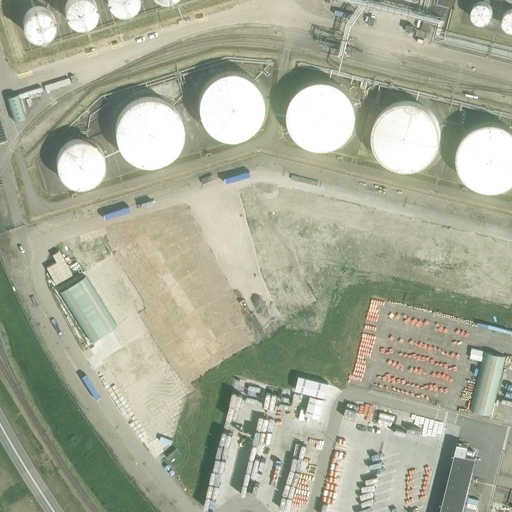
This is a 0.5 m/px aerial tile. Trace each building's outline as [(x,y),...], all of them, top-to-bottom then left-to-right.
[(97,7),(97,4),(96,1),(95,0),(65,0),(66,0),(65,4),(64,7),(65,10),(65,13),(67,16),(69,19),(71,21),(74,22),(76,23),(80,23),(83,23),(86,22),(90,21),(92,19),(94,17),(96,13),(97,10),(97,7)] [(108,0),(109,2),(111,4),(114,7),(117,9),(122,10),(126,9),(129,9),(131,7),(134,5),(137,2),(137,0),(108,0)] [(56,20),(55,17),(54,14),(53,11),(51,8),(48,6),(45,5),(41,4),(38,4),(34,4),(32,5),(29,7),(27,9),(25,12),(24,14),(23,17),(23,20),(23,23),(24,26),(25,29),(27,31),(30,33),(33,35),(36,36),(39,36),(42,36),(45,35),(48,34),(51,32),(52,30),(54,27),(55,24),(56,20)] [(490,15),(490,13),(489,11),(488,9),(487,7),(484,5),(480,4),(476,5),(473,7),(471,8),(470,10),(469,12),(469,14),(469,18),(470,21),(471,22),(473,24),(475,25),(477,26),(479,26),(481,26),(484,25),(487,22),(489,19),(490,15)] [(511,12),(511,13),(510,13),(508,14),(506,15),(505,16),(503,19),(503,21),(502,23),(502,25),(503,27),(504,29),(505,31),(508,33),(511,34),(511,12)] [(421,29),(431,31),(433,21),(424,19),(421,29)] [(428,38),(429,33),(417,30),(415,35),(428,38)] [(210,61),(211,72),(234,71),(234,61),(210,61)] [(251,108),(251,107),(251,102),(250,97),(247,91),(243,87),(239,82),(234,80),(229,78),(223,77),(217,77),(211,79),(206,82),(201,85),(197,90),(194,95),(192,100),(192,105),(192,112),(194,117),(195,122),(199,127),(204,131),(209,134),(213,136),(220,137),(226,137),(231,135),(234,134),(237,132),(242,129),(246,124),(249,119),(251,114),(251,108)] [(359,116),(359,110),(357,105),(355,100),(351,95),(346,91),(341,88),(335,86),(330,86),(324,87),(318,88),(313,91),(308,95),(305,99),(302,104),(300,109),(300,115),(300,121),(301,126),(304,131),(307,136),(311,139),(316,143),(322,145),(328,146),(335,145),(340,144),(346,141),(350,137),(354,133),(357,128),(359,122),(359,116)] [(18,94),(7,98),(14,122),(25,118),(18,94)] [(174,132),(173,126),(171,120),(168,115),(164,111),(160,107),(155,105),(149,103),(143,103),(137,104),(132,106),(127,109),(124,112),(120,117),(118,121),(116,127),(116,132),(116,137),(118,143),(121,148),(124,152),(129,156),(134,159),(140,160),(145,161),(151,160),(156,158),(162,155),(165,152),(169,147),(171,143),(173,137),(174,132)] [(438,133),(438,127),(436,122),(433,116),(430,112),(425,108),(420,105),(415,103),(409,103),(405,103),(399,104),(393,107),(388,111),(384,116),(381,121),(379,126),(378,132),(379,137),(380,142),(382,147),(385,152),(390,156),(392,158),(396,160),(401,162),(407,163),(413,162),(419,161),(424,158),(428,155),(432,151),(434,149),(436,145),(438,139),(438,133)] [(0,114),(0,142),(8,140),(0,114)] [(511,134),(508,131),(503,129),(497,127),(491,126),(486,127),(480,129),(475,131),(470,135),(466,141),(463,145),(462,150),(461,157),(462,162),(464,168),(467,173),(470,178),(475,181),(479,183),(485,185),(491,186),(498,185),(503,183),(509,180),(511,178),(511,177),(511,134)] [(97,164),(97,159),(96,156),(94,153),(92,150),(89,147),(85,145),(82,144),(77,143),(72,144),(68,145),(65,146),(62,149),(60,152),(58,155),(56,159),(56,163),(56,168),(57,172),(59,175),(61,178),(64,181),(68,183),(72,184),(76,184),(79,184),(83,184),(87,182),(90,179),(93,177),(95,173),(97,168),(97,164)] [(473,348),(471,357),(482,359),(484,350),(473,348)] [(484,351),(471,409),(493,415),(507,357),(484,351)] [(299,376),(296,390),(320,396),(320,398),(311,396),(306,415),(320,419),(328,384),(299,376)] [(171,460),(180,452),(158,426),(149,434),(171,460)] [(468,444),(458,442),(455,454),(440,511),(463,511),(477,459),(465,456),(468,444)]
